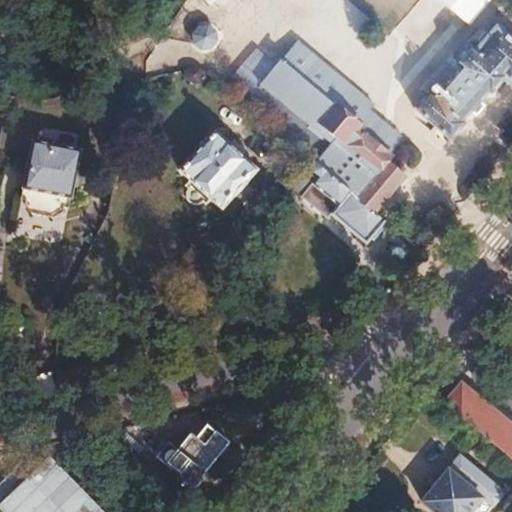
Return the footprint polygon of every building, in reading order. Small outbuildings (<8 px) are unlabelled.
[(349,0),(365,14),(377,0),(349,0)] [(430,92),(415,109),(450,139),(465,122),(462,120),(471,111),(481,99),(489,90),(491,92),(503,79),(509,83),(511,79),(511,38),(496,25),(474,50),(469,47),(456,62),(463,68),(436,98),(430,92)] [(198,27),(193,33),(193,41),(200,48),(209,47),(215,41),(215,31),(208,26),(198,27)] [(252,92),(242,103),(311,159),(312,160),(315,163),(375,211),(406,174),(386,157),(389,154),(355,126),(369,109),(374,103),(296,41),(276,64),(252,92)] [(257,48),(233,77),(252,92),(276,64),(257,48)] [(453,59),(426,88),(430,92),(436,98),(463,68),(456,62),(453,59)] [(189,66),(184,72),(185,80),(190,85),(199,84),(203,79),(202,70),(198,67),(189,66)] [(481,99),(471,111),(476,115),(486,103),(481,99)] [(369,109),(355,126),(389,154),(403,137),(369,109)] [(206,126),(171,166),(216,205),(251,164),(206,126)] [(79,149),(32,138),(20,196),(25,197),(23,201),(29,210),(52,216),(61,211),(62,206),(67,207),(79,149)] [(315,163),(312,160),(296,180),(308,189),(302,197),(329,220),(333,216),(367,243),(386,220),(375,211),(315,163)] [(419,188),(439,176),(432,165),(412,177),(419,188)] [(511,430),(454,382),(439,399),(510,459),(511,460),(511,430)] [(167,442),(156,455),(177,472),(178,479),(186,486),(193,486),(228,443),(206,424),(195,437),(189,433),(176,449),(167,442)] [(14,464),(0,478),(0,511),(1,511),(81,511),(45,475),(35,485),(14,464)] [(449,468),(423,498),(439,511),(466,511),(481,494),(449,468)]
